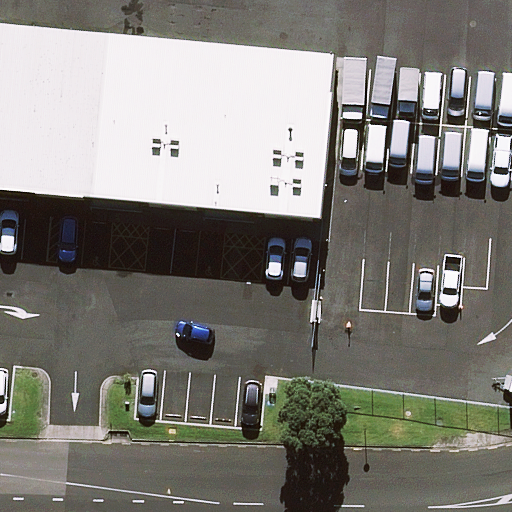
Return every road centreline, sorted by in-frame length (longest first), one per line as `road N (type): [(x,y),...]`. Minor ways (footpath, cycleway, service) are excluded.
road 1 (unclassified): [(72,490),(426,483),(511,471)]
road 2 (unknown): [(149,0),(121,276),(105,300),(63,330)]
road 3 (unclassified): [(209,511),(72,490)]
